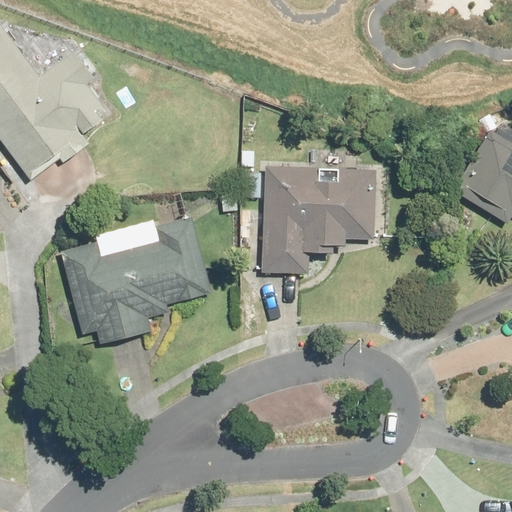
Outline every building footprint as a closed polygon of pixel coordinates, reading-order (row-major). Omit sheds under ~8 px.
[(0,30),(0,148),(25,181),(55,158),(58,162),(87,144),(74,132),(93,121),(91,118),(100,113),(83,85),(88,78),(68,52),(35,77),(0,30)] [(511,145),(485,129),(447,192),(502,225),(509,214),(511,215),(511,145)] [(258,165),(253,273),(306,276),(307,252),(335,253),(336,235),(366,237),(369,170),(258,165)] [(92,242),(54,251),(75,336),(89,332),(93,345),(147,332),(143,317),(164,312),(161,302),(205,292),(187,218),(152,226),(156,242),(95,257),(92,242)] [(260,278),(242,277),(240,325),(258,325),(260,278)]
